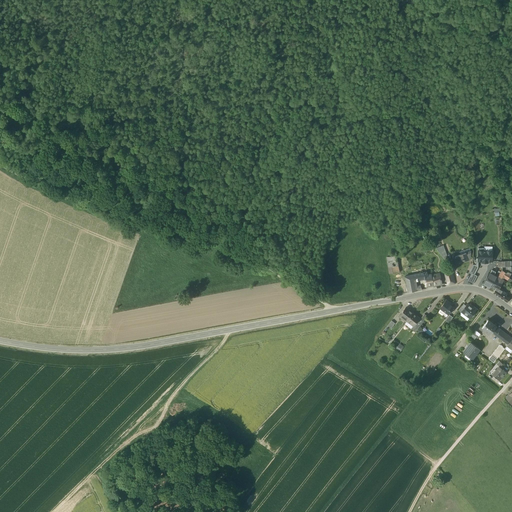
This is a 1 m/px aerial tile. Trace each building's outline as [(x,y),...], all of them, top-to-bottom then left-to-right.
[(478,259),(478,261),(482,261),(482,262),(488,263),(488,261),(492,261),(492,247),(484,247),(484,248),(478,248),(478,259)] [(465,253),(452,257),(455,265),(468,260),(465,253)] [(396,256),(387,257),(388,267),(392,267),(398,266),(398,264),(396,256)] [(475,275),(478,268),(478,261),(478,259),(476,259),(476,265),(473,265),(469,272),(472,273),(475,275)] [(507,273),(502,270),(502,271),(498,276),(504,280),(505,278),(507,280),(510,275),(511,274),(511,267),(508,267),(508,269),(507,273)] [(492,269),(484,284),(491,288),(493,285),(495,280),(496,281),(498,277),(497,277),(494,275),(496,271),(492,269)] [(451,270),(445,272),(449,285),(455,284),(452,273),(451,270)] [(427,275),(427,272),(423,273),(424,278),(426,287),(433,286),(431,275),(427,275)] [(477,276),(475,275),(472,273),(468,281),(474,283),(477,276)] [(439,274),(431,275),(433,286),(442,284),(441,281),(440,281),(439,274)] [(406,276),(405,277),(408,293),(416,291),(415,285),(414,280),(413,275),(406,276)] [(498,277),(496,281),(495,280),(493,285),(491,288),(495,290),(493,293),(499,297),(501,293),(504,290),(499,287),(504,280),(498,276),(497,277),(498,277)] [(501,293),(499,297),(507,302),(509,298),(501,293)] [(450,303),(446,300),(440,308),(448,314),(454,307),(450,304),(450,303)] [(473,306),(472,308),(467,304),(464,308),(461,311),(461,312),(470,318),(477,309),(473,306)] [(406,308),(399,317),(405,322),(413,313),(406,308)] [(419,318),(413,313),(405,324),(411,329),(413,326),(419,319),(419,318)] [(419,319),(413,326),(411,329),(415,332),(427,316),(424,314),(420,319),(419,319)] [(496,326),(488,320),(481,328),(490,334),(491,332),(496,326)] [(511,339),(511,338),(496,326),(491,332),(508,345),(511,339)] [(479,349),(471,342),(463,352),(472,359),(479,349)] [(499,345),(492,354),(497,358),(505,349),(499,345)] [(497,358),(492,354),(488,359),(494,363),(497,359),(497,358)] [(499,366),(492,374),(494,376),(499,381),(506,372),(502,368),(499,366)]
